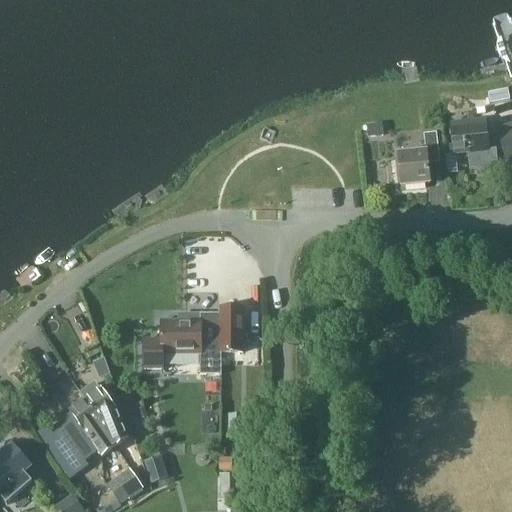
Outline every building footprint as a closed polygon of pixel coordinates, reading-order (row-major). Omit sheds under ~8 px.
[(495,150),(488,151),(484,120),(450,124),(453,155),(468,154),(470,172),(497,169),(495,150)] [(364,130),(371,141),(384,133),(377,122),(364,130)] [(508,167),(511,165),(511,127),(511,124),(496,128),(508,167)] [(401,187),(430,184),(428,164),(439,163),(436,134),(424,135),(426,153),(398,156),(401,187)] [(200,355),(199,355),(199,375),(220,375),(220,353),(242,353),(242,308),(220,308),(220,315),(200,315),(200,355)] [(162,355),(199,355),(200,355),(200,315),(181,315),(181,322),(161,322),(161,341),(144,340),(144,370),(162,369),(162,355)] [(103,377),(113,374),(108,358),(98,361),(103,377)] [(81,395),(85,401),(85,400),(100,421),(97,423),(112,443),(99,452),(102,457),(127,439),(116,411),(100,390),(99,391),(95,385),(81,395)] [(59,467),(69,481),(88,467),(85,462),(99,452),(112,443),(97,423),(100,421),(85,400),(85,401),(70,411),(76,419),(53,436),(47,428),(37,435),(51,456),(54,454),(62,465),(59,467)] [(12,446),(0,456),(0,495),(6,503),(30,482),(24,475),(31,469),(12,446)] [(144,462),(151,484),(166,479),(159,457),(144,462)] [(219,464),(220,472),(231,471),(230,463),(219,464)] [(121,504),(142,489),(129,471),(108,486),(121,504)] [(56,511),(83,511),(73,497),(55,510),(56,511)]
